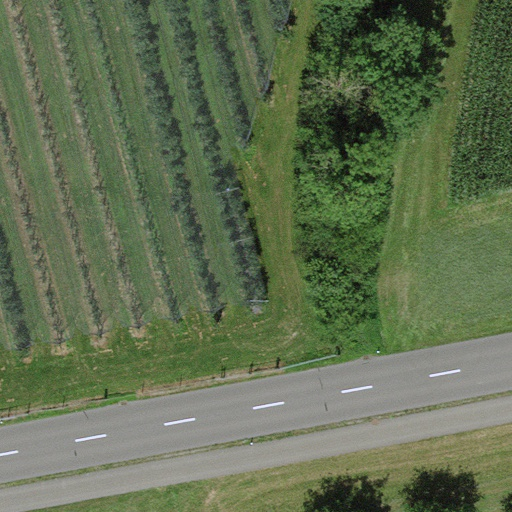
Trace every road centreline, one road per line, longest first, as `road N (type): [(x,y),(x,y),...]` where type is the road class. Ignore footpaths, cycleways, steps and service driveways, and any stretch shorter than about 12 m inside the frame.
road 1 (track): [(318,0),(289,103),(280,214),(304,337),(0,387)]
road 2 (tertiary): [(0,458),(511,365)]
